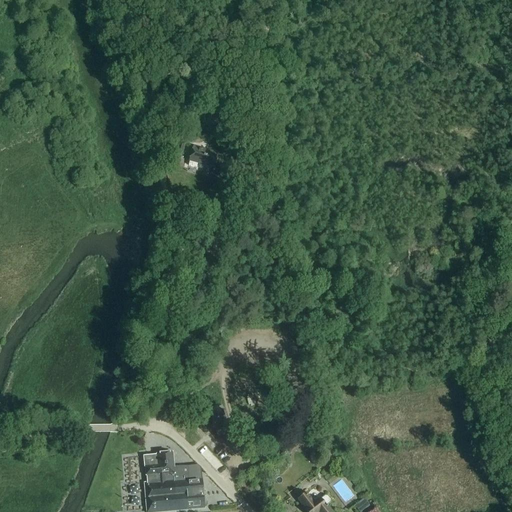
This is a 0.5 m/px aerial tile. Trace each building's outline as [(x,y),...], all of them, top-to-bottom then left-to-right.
[(178,143),(176,153),(182,155),(187,156),(188,152),(183,151),(185,145),(178,143)] [(196,168),(197,164),(213,168),(217,154),(193,148),(188,166),(196,168)] [(229,434),(224,415),(212,418),(217,438),(229,434)] [(327,451),(324,458),(332,462),(335,456),(327,451)] [(147,483),(144,484),(146,511),(168,511),(204,509),(201,480),(201,479),(201,475),(200,469),(198,466),(197,466),(192,466),(187,467),(173,468),(172,454),(156,455),(156,456),(144,457),(145,476),(147,476),(147,480),(147,483)] [(305,494),(298,499),(308,511),(331,511),(326,505),(329,503),(329,500),(328,497),(325,498),(315,506),(305,494)]
